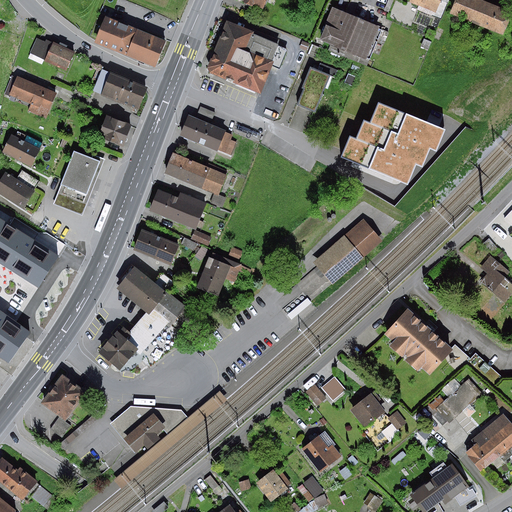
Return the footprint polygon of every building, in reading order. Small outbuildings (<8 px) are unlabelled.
[(274,0),(244,0),(271,10),(274,0)] [(451,0),(414,0),(413,3),(445,16),(451,0)] [(510,37),(511,31),(511,12),(480,0),(465,0),(459,16),(510,37)] [(382,28),(338,11),(326,40),(371,57),(382,28)] [(108,19),(98,42),(124,53),(124,54),(155,66),(165,42),(135,30),(108,19)] [(277,45),(228,23),(223,35),(210,67),(211,70),(212,72),(236,82),(260,92),(271,65),(279,68),(286,50),(277,46),(277,45)] [(32,54),(46,60),(54,44),(48,41),(46,44),(38,40),(32,54)] [(74,53),(54,44),(46,60),(66,70),(74,53)] [(145,90),(98,68),(93,79),(99,82),(95,91),(115,99),(115,100),(137,109),(138,105),(139,105),(145,90)] [(334,77),(312,70),(299,107),(321,114),(334,77)] [(12,94),(32,103),(33,103),(39,87),(18,78),(12,94)] [(56,94),(39,87),(33,103),(32,103),(28,110),(46,118),(56,94)] [(349,136),(341,157),(407,185),(415,165),(421,167),(429,148),(436,151),(444,130),(378,102),(369,122),(363,120),(356,138),(349,136)] [(190,116),(182,135),(189,138),(196,141),(222,152),(230,134),(190,116)] [(130,126),(107,117),(100,137),(102,138),(102,140),(106,141),(107,139),(123,145),(130,126)] [(455,160),(478,134),(468,125),(439,157),(442,159),(432,170),(438,175),(453,158),(455,160)] [(12,136),(4,152),(31,166),(42,145),(26,137),(24,142),(12,136)] [(100,162),(75,152),(55,201),(80,211),(100,162)] [(226,175),(175,154),(167,173),(218,194),(226,175)] [(22,170),(16,181),(33,192),(40,182),(22,170)] [(6,175),(0,184),(0,192),(23,207),(33,192),(16,181),(9,177),(10,176),(9,175),(8,176),(6,175)] [(203,208),(159,190),(151,210),(194,228),(203,208)] [(0,219),(0,261),(39,286),(58,257),(13,228),(0,219)] [(367,226),(320,268),(330,280),(378,239),(367,226)] [(195,232),(192,239),(206,246),(210,239),(195,232)] [(142,233),(135,249),(169,264),(177,248),(142,233)] [(234,267),(209,258),(199,287),(219,294),(225,280),(235,283),(242,265),(235,263),(234,267)] [(511,275),(493,259),(477,277),(506,302),(511,295),(511,275)] [(124,282),(119,288),(149,312),(151,310),(165,294),(134,269),(133,269),(135,270),(130,275),(128,275),(123,281),(124,282)] [(173,282),(162,273),(156,279),(168,289),(173,282)] [(184,309),(165,294),(151,310),(167,323),(170,325),(184,309)] [(193,319),(184,309),(170,325),(167,323),(140,354),(146,359),(149,366),(150,368),(182,341),(175,335),(193,319)] [(140,354),(167,323),(151,310),(149,312),(130,333),(125,340),(136,350),(140,354)] [(30,333),(0,311),(0,355),(9,362),(30,333)] [(450,350),(407,312),(387,334),(400,346),(396,351),(402,356),(404,353),(409,358),(406,360),(412,366),(416,361),(429,373),(450,350)] [(125,340),(130,333),(124,328),(119,334),(118,333),(102,352),(108,358),(106,361),(111,365),(113,363),(120,368),(136,350),(125,340)] [(336,375),(323,386),(335,400),(348,389),(336,375)] [(63,377),(44,403),(66,419),(85,393),(63,377)] [(469,381),(441,407),(454,420),(481,394),(469,381)] [(168,435),(114,480),(122,490),(228,401),(220,391),(188,418),(168,435)] [(376,395),(355,410),(368,428),(388,413),(376,395)] [(168,435),(188,418),(182,411),(130,407),(110,424),(134,453),(137,451),(136,451),(124,436),(151,413),(162,425),(170,418),(172,420),(176,426),(168,433),(164,429),(163,430),(168,435)] [(151,413),(124,436),(136,451),(137,450),(145,443),(148,446),(157,438),(155,435),(163,428),(164,429),(168,433),(176,426),(172,420),(170,418),(162,425),(151,413)] [(95,414),(59,445),(62,449),(98,417),(95,414)] [(400,414),(392,420),(398,429),(406,423),(400,414)] [(511,420),(506,414),(476,440),(482,448),(471,458),(483,472),(511,446),(511,420)] [(71,426),(59,417),(51,430),(62,438),(71,426)] [(324,438),(305,452),(319,472),(338,458),(324,438)] [(3,460),(0,463),(0,479),(27,502),(32,496),(40,486),(21,470),(19,473),(3,460)] [(435,476),(445,470),(442,465),(432,472),(435,476)] [(451,466),(430,482),(443,498),(442,499),(445,502),(457,493),(460,497),(458,498),(462,505),(476,496),(472,489),(469,491),(465,485),(451,466)] [(278,471),(260,483),(273,502),(291,491),(278,471)] [(311,502),(297,511),(314,511),(332,499),(314,475),(299,486),(311,502)] [(430,482),(412,495),(424,511),(442,499),(443,498),(430,482)] [(60,502),(40,486),(32,496),(50,511),(60,502)] [(0,499),(0,511),(15,511),(16,511),(0,499)] [(164,503),(154,511),(155,511),(162,511),(168,508),(164,503)]
